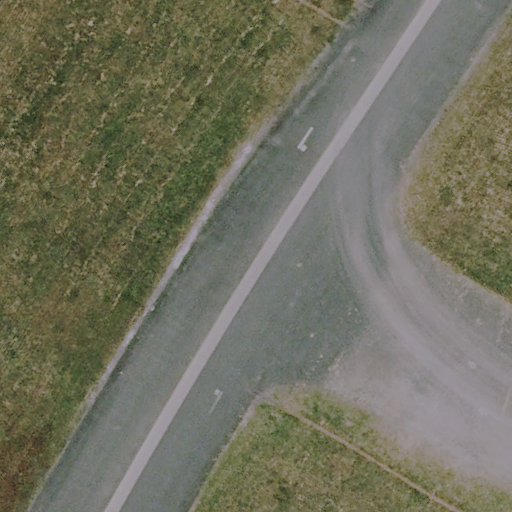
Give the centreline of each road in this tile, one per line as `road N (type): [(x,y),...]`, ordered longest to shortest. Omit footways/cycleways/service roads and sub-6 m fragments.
road 1 (track): [(165,511),(487,0)]
road 2 (unknown): [(270,344),(511,482)]
